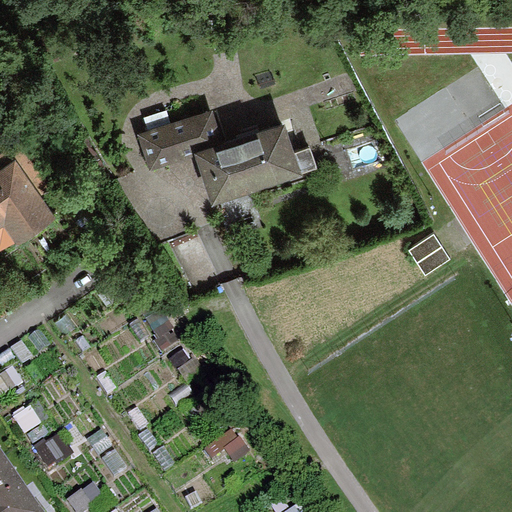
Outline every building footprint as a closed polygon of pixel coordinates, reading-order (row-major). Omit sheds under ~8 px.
[(212,105),(139,129),(151,165),(197,150),(200,161),(212,197),(318,163),(311,141),(295,146),(286,116),(222,137),(212,105)] [(47,184),(17,141),(0,153),(0,219),(3,217),(18,238),(56,211),(40,189),(47,184)] [(436,229),(408,247),(425,273),(453,255),(436,229)] [(19,416),(33,439),(49,429),(34,406),(19,416)] [(0,511),(42,511),(1,451),(0,451),(0,511)]
